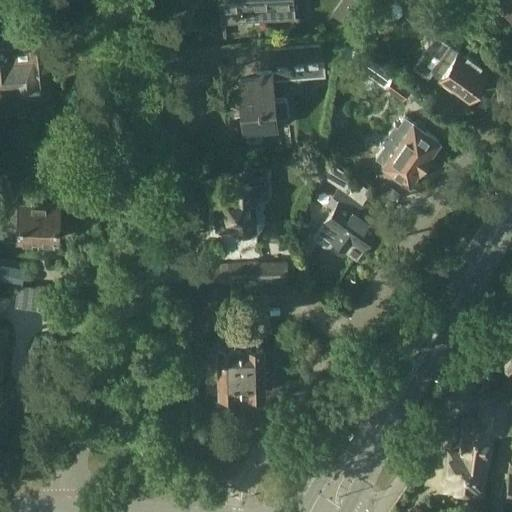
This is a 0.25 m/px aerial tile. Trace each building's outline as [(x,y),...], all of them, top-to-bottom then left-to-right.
[(220,0),(222,21),(224,21),(293,14),(291,0),(220,0)] [(420,0),(396,0),(418,16),(426,4),(420,0)] [(511,0),(495,0),(501,4),(505,7),(502,11),(511,17),(511,0)] [(42,23),(0,27),(0,87),(32,84),(33,98),(49,96),(42,23)] [(428,77),(433,71),(440,76),(440,77),(446,81),(444,83),(453,89),(455,87),(469,97),(471,93),(474,94),(481,84),(478,82),(487,71),(478,64),(479,62),(467,53),(465,56),(458,50),(436,35),(429,45),(413,66),(428,77)] [(385,86),(402,98),(409,88),(392,76),(393,75),(347,42),(337,57),(349,65),(350,63),(385,87),(385,86)] [(239,81),(241,99),(231,100),(228,105),(229,114),(233,116),(243,116),(245,131),(246,141),(251,144),(258,143),(261,139),(260,129),(276,128),(275,119),(283,119),(286,115),(285,102),(281,99),(273,100),(271,78),(304,75),(321,73),(318,44),(296,47),(271,49),(272,54),(269,54),(271,65),(272,65),(273,72),(255,73),(256,79),(239,81)] [(383,133),(424,161),(429,154),(429,153),(430,151),(432,153),(439,143),(437,142),(438,140),(425,130),(426,128),(418,121),(416,124),(413,122),(405,117),(397,111),(383,133)] [(369,153),(376,158),(383,163),(386,165),(384,168),(393,174),(395,172),(408,181),(410,179),(413,181),(419,172),(416,170),(418,168),(419,169),(424,161),(383,133),(369,153)] [(322,158),(315,168),(345,190),(346,189),(353,179),(322,158)] [(269,183),(255,184),(232,184),(233,191),(218,191),(219,196),(217,196),(217,198),(219,198),(219,202),(217,202),(217,204),(219,204),(219,206),(216,210),(216,217),(220,220),(220,231),(252,230),(260,229),(259,215),(256,215),(255,201),(269,200),(269,183)] [(400,193),(386,183),(380,192),(394,202),(400,193)] [(346,189),(345,190),(314,234),(315,238),(325,245),(329,244),(332,240),(356,256),(377,225),(368,219),(372,213),(366,209),(369,205),(346,189)] [(5,202),(4,214),(2,214),(2,237),(19,238),(21,242),(30,242),(33,239),(57,239),(58,203),(5,202)] [(205,282),(288,280),(287,260),(205,262),(205,282)] [(225,285),(207,286),(209,310),(226,310),(225,285)] [(236,391),(236,390),(247,390),(247,391),(250,394),(250,395),(260,395),(260,394),(263,391),(265,390),(264,368),(274,368),(273,351),(264,351),(264,344),(263,344),(263,324),(217,325),(218,346),(209,346),(210,391),(219,390),(219,392),(236,391)] [(497,422),(503,423),(505,423),(507,406),(508,399),(484,396),(481,420),(469,418),(467,431),(465,431),(462,454),(451,453),(447,487),(453,488),(454,490),(462,491),(465,489),(479,490),(483,457),(486,457),(490,419),(497,420),(497,422)] [(511,406),(507,406),(505,423),(503,423),(502,433),(511,434),(511,406)]
